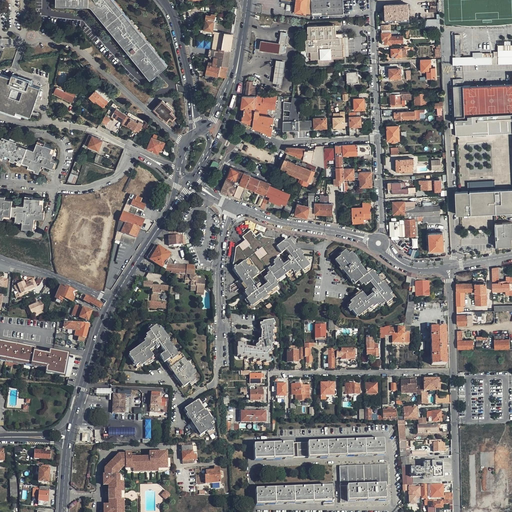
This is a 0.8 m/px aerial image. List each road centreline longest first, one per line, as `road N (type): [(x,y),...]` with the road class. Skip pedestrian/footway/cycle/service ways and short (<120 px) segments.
road 1 (residential): [(453,371),(270,374)]
road 2 (residential): [(220,366),(218,266),(229,205)]
road 3 (residential): [(229,205),(372,240)]
road 4 (residential): [(453,371),(457,511)]
road 5 (residential): [(371,0),(377,139)]
road 6 (primary): [(69,432),(112,302)]
road 7 (residential): [(0,258),(112,302)]
